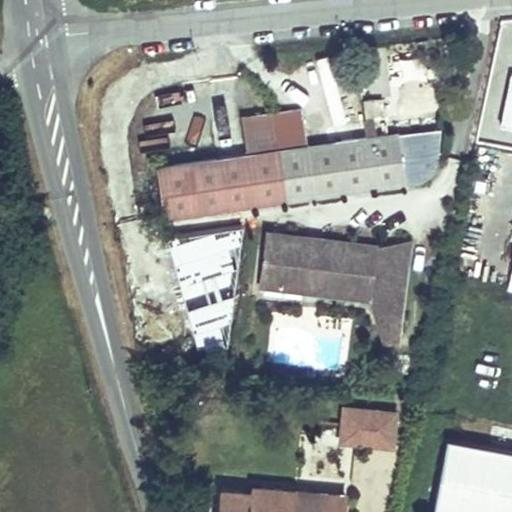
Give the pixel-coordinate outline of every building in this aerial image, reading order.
[(365,135),(387,131),(381,97),(359,101),(365,135)] [(269,114),(281,206),(403,190),(402,188),(395,136),(395,135),(307,147),(302,110),(269,114)] [(269,114),(237,118),(242,156),(150,168),(157,222),(281,206),(269,114)] [(511,124),(497,123),(495,142),(511,144),(511,124)] [(442,130),(395,136),(402,188),(414,187),(426,183),(432,173),(439,158),(442,143),(442,130)] [(409,242),(374,249),(374,247),(262,232),(254,291),(367,306),(380,346),(398,348),(409,242)] [(395,412),(338,406),(334,445),(391,450),(395,412)] [(511,511),(511,455),(442,442),(428,511),(511,511)] [(247,495),(216,492),(214,511),(324,511),(326,496),(248,489),(247,495)] [(341,511),(343,497),(326,496),(324,511),(341,511)]
